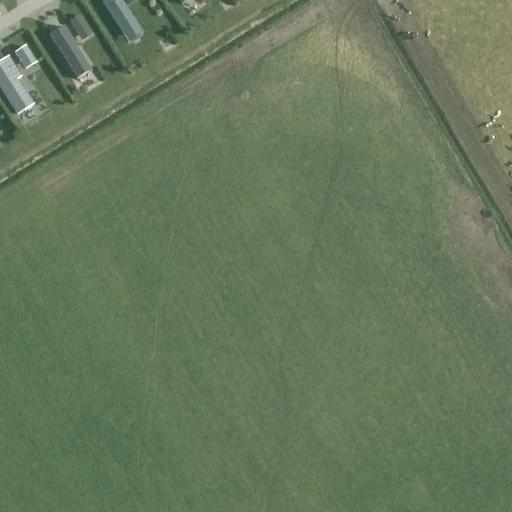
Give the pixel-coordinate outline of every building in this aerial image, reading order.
[(118,0),(112,0),(101,7),(128,48),(143,39),(118,0)] [(175,0),(182,9),(193,0),(175,0)] [(80,17),(69,24),(74,31),(85,24),(80,17)] [(64,32),(49,41),(76,84),(91,75),(64,32)] [(25,50),(14,57),(20,65),(31,58),(25,50)] [(8,62),(0,66),(0,95),(17,122),(34,111),(17,85),(21,82),(8,62)]
